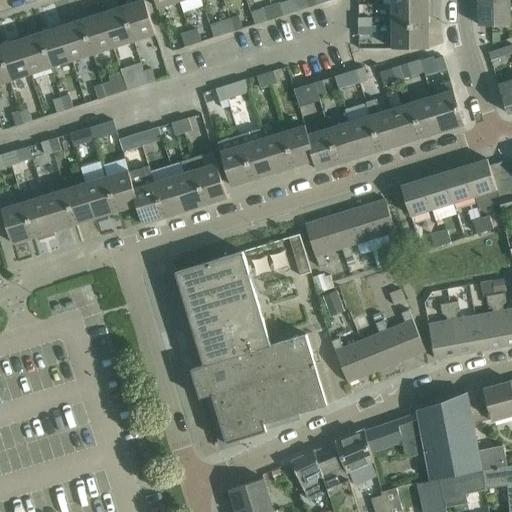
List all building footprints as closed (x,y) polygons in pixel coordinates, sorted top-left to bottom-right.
[(145,0),(143,0),(123,6),(134,41),(156,34),(145,0)] [(180,1),(179,0),(155,0),(158,8),(180,1)] [(297,12),(292,0),(290,0),(272,6),(276,18),(297,12)] [(292,0),(297,12),(317,5),(315,0),(292,0)] [(510,0),(494,0),(480,0),(480,27),(511,26),(510,0)] [(393,25),(429,26),(429,4),(392,4),(393,25)] [(123,6),(103,13),(114,48),(134,41),(123,6)] [(276,18),(272,6),(252,12),(256,24),(276,18)] [(103,13),(82,20),(93,54),(114,48),(103,13)] [(231,19),(235,31),(244,29),(240,16),(231,19)] [(373,17),(359,18),(359,26),(373,26),(373,17)] [(235,31),(231,19),(212,25),(216,38),(235,31)] [(82,20),(62,26),(73,61),(93,54),(82,20)] [(429,26),(393,25),(393,35),(393,48),(429,48),(429,26)] [(62,26),(41,33),(52,68),(73,61),(62,26)] [(373,26),(359,26),(359,35),(373,35),(373,26)] [(190,32),(194,44),(202,42),(199,30),(190,32)] [(194,44),(190,32),(182,35),(186,47),(194,44)] [(41,33),(21,40),(32,74),(52,68),(41,33)] [(21,40),(0,46),(11,81),(32,74),(21,40)] [(0,84),(11,81),(0,46),(0,84)] [(490,53),(492,60),(501,57),(498,50),(490,53)] [(444,56),(436,59),(439,72),(448,69),(444,56)] [(410,63),(400,66),(404,79),(413,76),(410,63)] [(404,79),(400,66),(393,68),(397,81),(404,79)] [(153,68),(144,71),(148,84),(157,81),(153,68)] [(365,68),(356,70),(360,83),(369,80),(365,68)] [(360,83),(356,70),(335,77),(339,89),(360,83)] [(148,84),(144,71),(137,73),(141,86),(148,84)] [(275,71),(266,74),(270,87),(279,84),(275,71)] [(270,87),(266,74),(259,76),(263,89),(270,87)] [(112,82),(103,85),(107,97),(128,90),(123,76),(111,80),(112,82)] [(324,80),(315,83),(319,96),(328,93),(324,80)] [(511,113),(511,80),(500,85),(509,114),(511,113)] [(319,96),(315,83),(296,89),(300,102),(319,96)] [(233,84),(225,86),(229,99),(237,96),(233,84)] [(107,97),(103,85),(83,91),(87,104),(107,97)] [(229,99),(225,86),(217,89),(221,101),(229,99)] [(454,90),(432,97),(443,131),(465,124),(454,90)] [(71,95),(62,98),(66,110),(75,107),(71,95)] [(432,97),(412,103),(422,138),(443,131),(432,97)] [(66,110),(62,98),(54,100),(58,113),(66,110)] [(366,102),(370,116),(381,150),(402,144),(391,109),(381,113),(377,99),(366,102)] [(412,103),(391,109),(402,144),(422,138),(412,103)] [(30,109),(21,112),(25,124),(34,121),(30,109)] [(25,124),(21,112),(13,114),(17,126),(25,124)] [(370,116),(350,122),(360,157),(381,150),(370,116)] [(189,118),(181,121),(184,134),(194,131),(190,118),(189,118)] [(177,136),(184,134),(181,121),(173,123),(177,136)] [(350,122),(329,129),(340,163),(360,157),(350,122)] [(101,125),(91,127),(95,141),(105,138),(101,125)] [(306,125),(284,132),(295,167),(315,161),(316,160),(308,135),(309,135),(306,125)] [(95,141),(91,127),(83,130),(87,143),(95,141)] [(160,127),(139,134),(143,146),(164,140),(160,127)] [(254,180),(274,173),(263,139),(265,138),(261,128),(240,135),(254,180)] [(329,129),(309,135),(308,135),(316,160),(315,161),(317,170),(340,163),(329,129)] [(263,139),(274,173),(295,167),(284,132),(265,138),(263,139)] [(143,146),(139,134),(120,140),(123,152),(143,146)] [(254,180),(240,135),(218,142),(232,186),(254,180)] [(59,137),(50,140),(54,153),(63,150),(59,137)] [(54,153),(50,140),(42,142),(46,156),(54,153)] [(9,153),(13,166),(21,163),(21,161),(33,157),(30,146),(17,150),(9,153)] [(0,170),(13,166),(9,153),(0,155),(0,170)] [(202,156),(192,159),(206,205),(228,198),(217,164),(206,167),(202,156)] [(185,173),(175,177),(186,211),(206,205),(192,159),(182,162),(185,173)] [(488,159),(445,173),(454,203),(497,189),(490,165),(488,159)] [(511,183),(506,160),(490,165),(497,189),(500,198),(502,209),(511,206),(511,183)] [(172,166),(151,172),(154,183),(165,217),(186,211),(175,177),(172,166)] [(149,167),(130,173),(135,189),(134,189),(139,205),(138,205),(144,224),(165,217),(154,183),(149,167)] [(129,170),(107,177),(118,211),(138,205),(139,205),(134,189),(135,189),(130,173),(129,170)] [(454,203),(445,173),(402,186),(411,216),(454,203)] [(107,177),(86,183),(97,218),(118,211),(107,177)] [(86,183),(66,190),(77,224),(97,218),(86,183)] [(21,193),(24,202),(35,237),(45,234),(47,237),(55,235),(54,231),(56,231),(45,196),(36,199),(33,189),(21,193)] [(66,190),(45,196),(56,231),(77,224),(66,190)] [(386,199),(359,208),(369,239),(388,233),(391,244),(399,242),(386,199)] [(35,237),(24,202),(2,209),(13,244),(35,237)] [(359,208),(333,216),(343,248),(346,258),(354,256),(351,245),(369,239),(359,208)] [(343,248),(333,216),(306,224),(319,267),(328,264),(325,253),(343,248)] [(474,221),(478,234),(494,228),(490,216),(474,221)] [(431,235),(435,247),(452,242),(448,230),(431,235)] [(290,238),(301,276),(313,272),(301,234),(290,238)] [(245,251),(178,271),(200,346),(205,364),(192,368),(201,398),(213,394),(228,443),(267,431),(264,423),(328,405),(307,334),(272,344),(245,251)] [(325,274),(314,277),(319,292),(335,288),(333,282),(331,275),(326,277),(325,274)] [(338,290),(324,295),(332,317),(346,312),(338,290)] [(505,293),(496,294),(506,346),(511,345),(511,309),(504,311),(503,306),(506,303),(505,293)] [(494,313),(476,316),(482,350),(506,346),(496,294),(487,296),(489,306),(493,308),(494,313)] [(459,301),(450,303),(459,355),(482,350),(476,316),(458,319),(457,315),(460,311),(461,311),(459,301)] [(459,355),(450,303),(441,304),(443,314),(447,317),(448,321),(429,324),(436,359),(459,355)] [(406,323),(388,330),(401,361),(426,352),(410,310),(402,313),(406,323)] [(380,333),(362,340),(375,372),(401,361),(388,330),(384,320),(376,323),(380,333)] [(375,372),(362,340),(344,347),(340,337),(332,341),(348,382),(375,372)] [(109,389),(129,384),(126,374),(107,379),(109,389)] [(484,389),(469,393),(475,423),(493,419),(493,421),(499,419),(511,415),(511,380),(486,388),(484,389)] [(398,418),(366,430),(370,447),(403,435),(410,456),(425,451),(430,481),(441,478),(483,470),(508,466),(504,445),(480,450),(475,423),(469,393),(417,411),(398,418)] [(326,447),(337,480),(348,476),(346,472),(374,461),(370,449),(366,432),(366,430),(336,442),(336,443),(326,447)] [(359,511),(348,476),(337,480),(326,447),(316,452),(328,489),(335,511),(334,511),(404,511),(397,488),(382,492),(383,496),(372,499),(376,511),(359,511)] [(308,497),(328,489),(315,451),(293,461),(304,488),(308,497)] [(511,511),(511,465),(508,466),(483,470),(486,488),(508,486),(510,511),(511,511)] [(486,488),(483,470),(441,478),(447,511),(469,511),(465,493),(486,490),(486,488)] [(230,489),(235,506),(269,495),(264,478),(230,489)] [(447,511),(441,478),(430,481),(417,484),(423,511),(447,511)] [(235,506),(236,511),(270,511),(274,511),(269,495),(235,506)]
